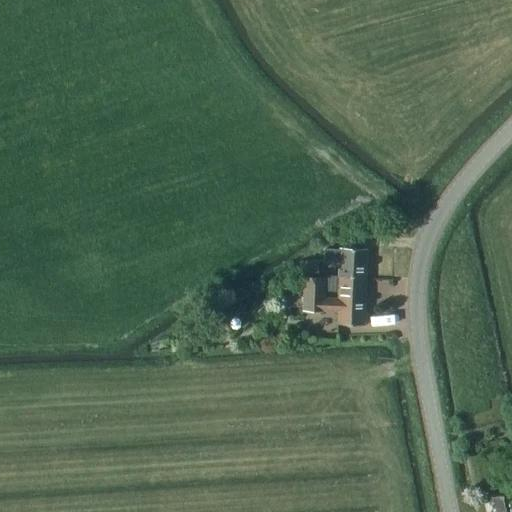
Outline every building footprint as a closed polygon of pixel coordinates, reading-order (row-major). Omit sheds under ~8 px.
[(338,275),(339,275),(365,277),(365,250),(338,249),(338,253),(325,252),(325,262),(338,262),(338,275)] [(317,260),(300,261),(300,275),(318,275),(317,260)] [(304,276),(303,312),(338,313),(338,324),(364,325),(365,277),(339,275),(338,275),(325,275),(325,276),(304,276)] [(283,292),(302,292),(302,278),(283,278),(283,292)] [(511,511),(511,493),(493,498),(495,511),(511,511)]
